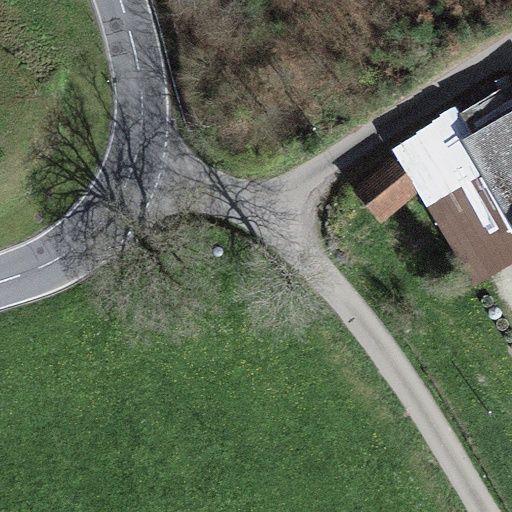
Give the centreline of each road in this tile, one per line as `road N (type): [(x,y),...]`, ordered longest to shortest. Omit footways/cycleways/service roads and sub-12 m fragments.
road 1 (unclassified): [(260,206),(351,311),(482,511)]
road 2 (unclassified): [(260,206),(511,54)]
road 3 (tertiary): [(0,282),(57,260),(88,236),(116,203),(136,159)]
road 4 (tertiary): [(136,159),(143,96),(122,0)]
road 5 (unclassified): [(136,159),(260,206)]
